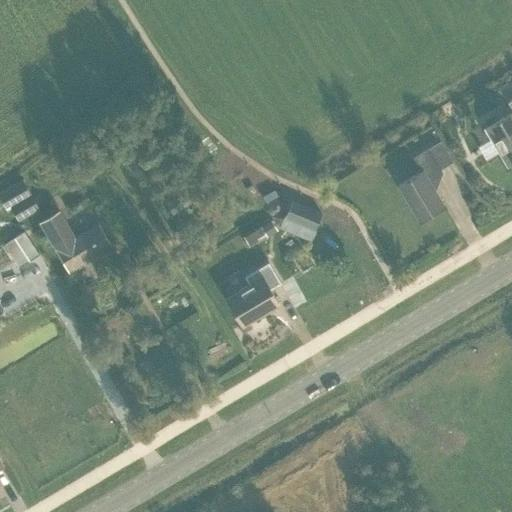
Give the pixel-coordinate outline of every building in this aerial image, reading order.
[(507,165),(511,161),(511,98),(507,102),(511,110),(484,128),(507,165)] [(397,185),(418,218),(442,203),(428,180),(442,172),(427,148),(413,157),(421,170),(397,185)] [(39,208),(22,179),(0,191),(0,200),(5,209),(9,207),(18,220),(39,208)] [(256,190),(251,184),(245,188),(250,195),(256,190)] [(291,199),(279,227),(311,240),(323,213),(291,199)] [(68,270),(110,245),(98,224),(74,238),(58,211),(40,221),(68,270)] [(23,233),(4,246),(18,269),(38,256),(23,233)] [(269,288),(279,282),(268,263),(245,276),(249,284),(225,298),(241,325),(278,303),(269,288)]
